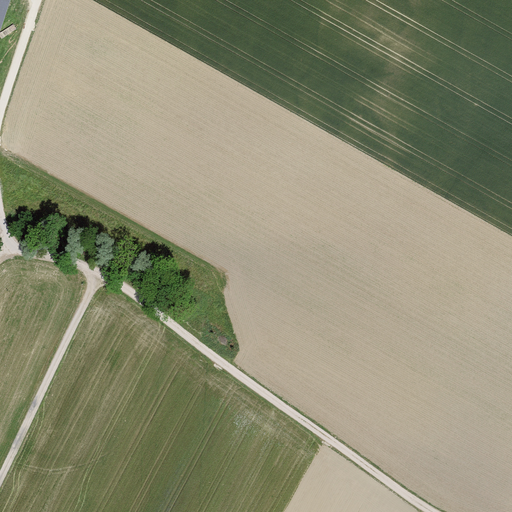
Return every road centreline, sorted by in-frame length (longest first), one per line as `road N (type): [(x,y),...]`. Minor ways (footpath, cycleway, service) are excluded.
road 1 (track): [(98,273),(433,511)]
road 2 (track): [(8,248),(98,273),(0,479)]
road 3 (track): [(37,0),(0,115)]
